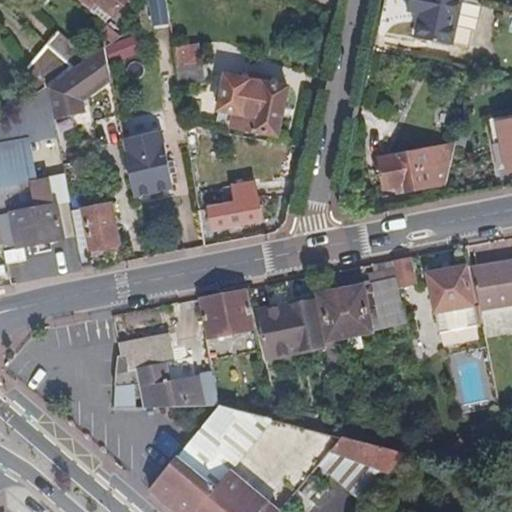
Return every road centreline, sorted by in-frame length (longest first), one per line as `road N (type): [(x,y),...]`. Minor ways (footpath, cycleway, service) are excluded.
road 1 (tertiary): [(0,314),(316,252)]
road 2 (residential): [(359,0),(313,205),(316,252)]
road 3 (tertiary): [(316,252),(511,212)]
